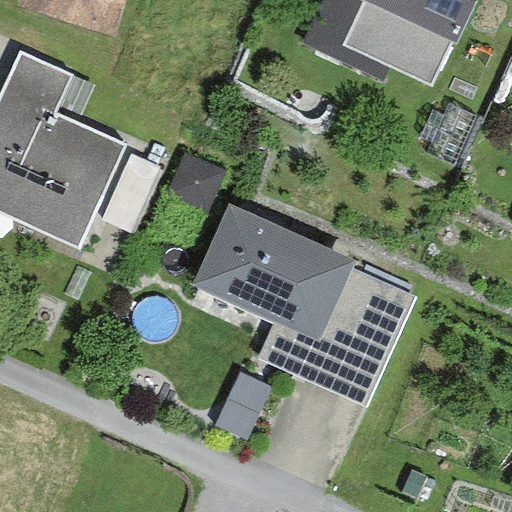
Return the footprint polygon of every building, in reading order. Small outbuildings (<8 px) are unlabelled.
[(132,0),(32,0),(119,34),(132,0)] [(365,0),(349,36),(436,75),(469,0),(365,0)] [(83,75),(22,48),(12,73),(0,101),(0,221),(83,259),(130,146),(69,114),(83,75)] [(242,151),(154,114),(102,235),(189,273),(242,151)] [(246,212),(216,279),(327,329),(355,263),(246,212)]
